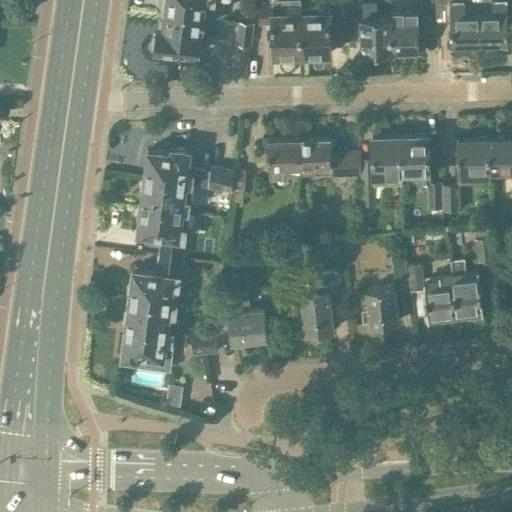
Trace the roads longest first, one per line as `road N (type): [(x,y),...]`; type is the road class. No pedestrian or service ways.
road 1 (residential): [(72,101),(511,91)]
road 2 (primary): [(31,471),(72,101)]
road 3 (residential): [(511,353),(256,385),(248,414)]
road 4 (tertiary): [(282,475),(31,471)]
road 5 (tertiary): [(511,463),(282,475)]
road 6 (tertiary): [(356,511),(511,487)]
